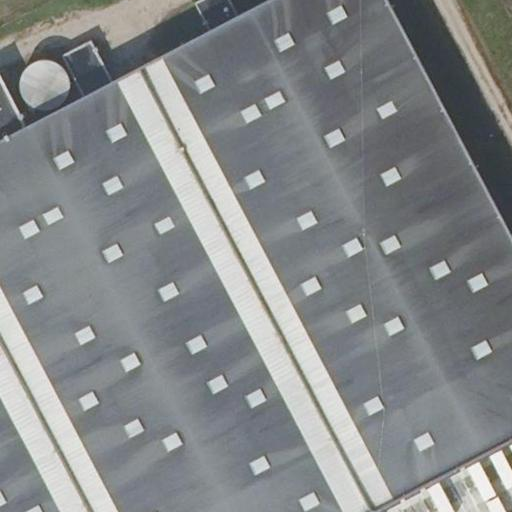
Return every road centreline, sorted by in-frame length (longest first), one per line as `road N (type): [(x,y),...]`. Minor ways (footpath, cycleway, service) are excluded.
road 1 (track): [(154,0),(0,60)]
road 2 (track): [(511,125),(442,0)]
